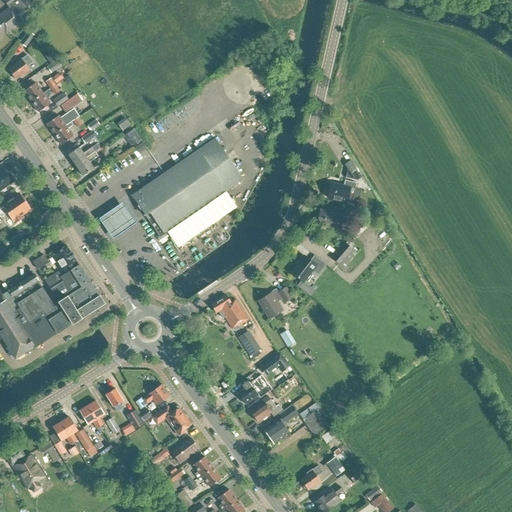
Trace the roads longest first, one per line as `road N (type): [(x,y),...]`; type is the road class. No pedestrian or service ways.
road 1 (tertiary): [(165,321),(264,259),(288,220),(338,0)]
road 2 (primary): [(137,314),(0,117)]
road 3 (primary): [(281,511),(159,345)]
road 4 (tertiary): [(0,432),(134,343)]
